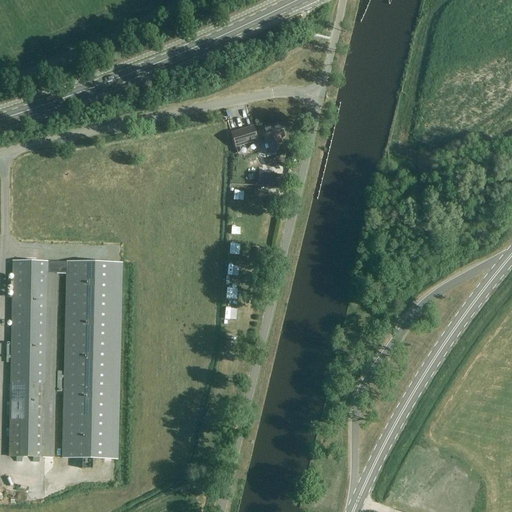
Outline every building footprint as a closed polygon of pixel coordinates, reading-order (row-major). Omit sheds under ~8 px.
[(284,149),(281,138),(284,137),(280,123),(261,129),(261,130),(254,133),(252,127),(231,134),(235,148),(257,141),(256,139),(263,137),(266,144),(267,143),(270,153),(284,149)] [(262,175),(261,187),(280,188),(281,176),(262,175)] [(258,251),(255,264),(261,265),(264,252),(258,251)] [(52,458),(57,273),(67,273),(63,458),(82,459),(82,469),(92,469),(93,459),(117,460),(121,264),(14,262),(10,457),(52,458)] [(228,278),(238,278),(238,268),(228,267),(228,278)] [(237,296),(237,286),(226,286),(226,295),(237,296)] [(234,317),(234,308),(225,308),(224,317),(234,317)] [(230,366),(230,357),(220,356),(220,365),(230,366)] [(215,390),(221,391),(225,377),(219,375),(215,390)]
